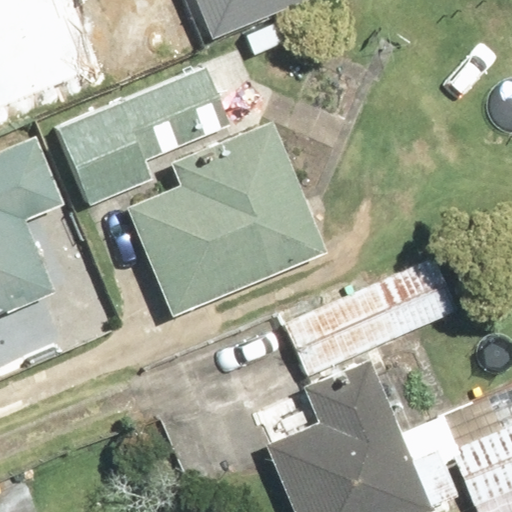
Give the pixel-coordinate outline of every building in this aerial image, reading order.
[(195,0),(208,30),(281,0),(195,0)] [(202,67),(52,132),(84,206),(147,179),(141,164),(227,126),(202,67)] [(171,187),(121,209),(170,321),(323,255),(264,120),(161,165),(171,187)] [(0,150),(0,311),(68,287),(42,215),(63,208),(37,137),(0,150)] [(428,258),(280,318),(302,372),(450,312),(428,258)] [(316,429),(261,452),(287,511),(427,511),(363,364),(300,391),(316,429)]
